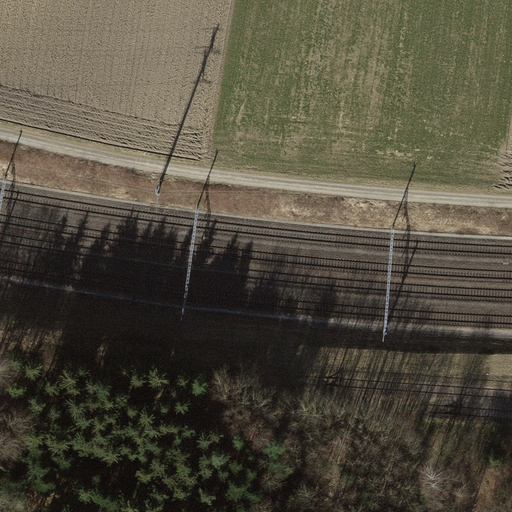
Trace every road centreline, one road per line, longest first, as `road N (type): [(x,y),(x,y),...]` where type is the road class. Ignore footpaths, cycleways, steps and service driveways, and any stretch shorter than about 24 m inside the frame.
road 1 (track): [(0,132),(189,171),(511,202)]
road 2 (track): [(0,339),(151,359)]
